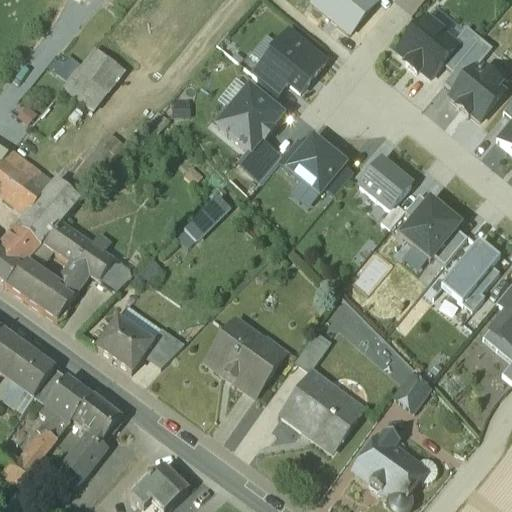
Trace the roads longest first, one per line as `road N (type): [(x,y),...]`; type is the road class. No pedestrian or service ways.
road 1 (tertiary): [(0,316),(266,511)]
road 2 (residential): [(399,16),(350,81),(511,212)]
